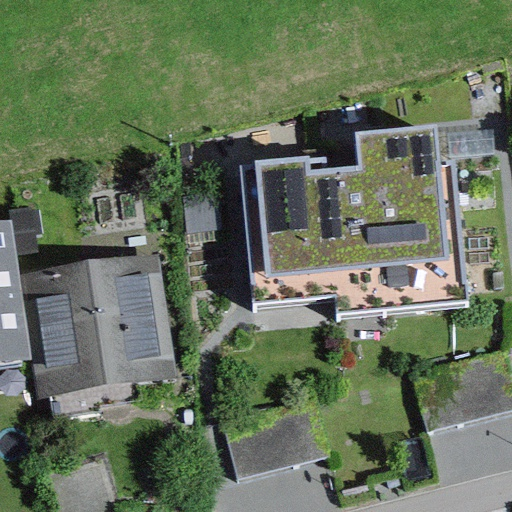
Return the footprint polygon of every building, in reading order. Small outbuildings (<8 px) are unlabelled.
[(311,174),(252,180),(264,311),(345,303),(347,320),(470,308),(457,179),(438,181),(435,149),(372,155),(375,188),(313,194),(311,174)] [(0,369),(35,364),(23,292),(8,217),(0,218),(0,369)] [(156,271),(23,292),(35,364),(41,402),(173,381),(156,271)] [(417,372),(433,428),(511,406),(511,367),(506,347),(417,372)] [(235,415),(243,468),(329,454),(321,402),(235,415)]
